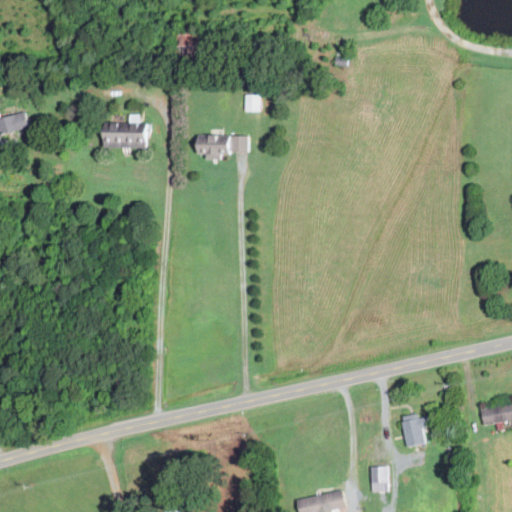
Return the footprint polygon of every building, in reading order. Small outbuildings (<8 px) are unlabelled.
[(262,109),(262,93),(247,93),(247,110),(262,109)] [(0,118),(29,109),(34,126),(4,134),(0,118)] [(108,121),(133,121),(134,113),(144,113),(144,121),(151,121),(150,146),(108,145),(108,121)] [(232,133),(200,133),(199,152),(208,152),(208,157),(223,157),(223,152),(231,153),(232,133)] [(250,134),(234,133),(233,150),(249,151),(250,134)] [(511,401),(483,407),(486,424),(511,418),(511,401)] [(419,416),(418,412),(404,414),(408,444),(429,442),(426,415),(419,416)] [(373,490),(390,489),(390,465),(373,465),(373,490)] [(299,497),(301,511),(340,511),(349,510),(345,489),(299,497)]
